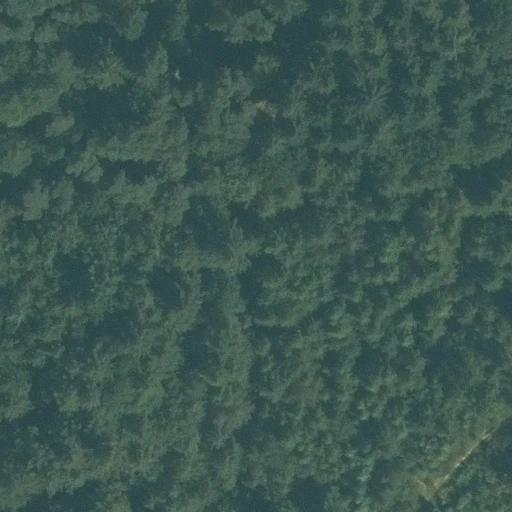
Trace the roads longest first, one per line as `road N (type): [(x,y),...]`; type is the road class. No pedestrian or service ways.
road 1 (track): [(290,0),(209,170),(146,359),(49,511)]
road 2 (track): [(151,0),(0,153)]
